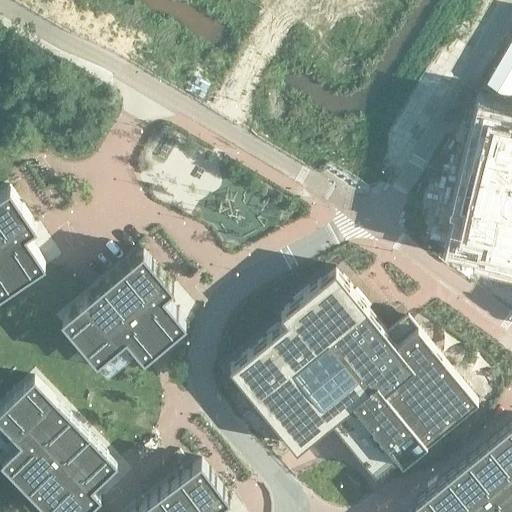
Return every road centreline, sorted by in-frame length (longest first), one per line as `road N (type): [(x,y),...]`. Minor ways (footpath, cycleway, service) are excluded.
road 1 (residential): [(366,219),(403,186),(511,0)]
road 2 (residential): [(366,219),(152,85)]
road 3 (residential): [(511,324),(366,219)]
road 4 (residential): [(152,85),(6,0)]
road 5 (residential): [(152,85),(107,166),(117,194),(146,211)]
road 6 (residential): [(236,291),(366,219)]
road 7 (residential): [(207,397),(284,490),(289,511)]
road 8 (residential): [(146,211),(203,250),(236,291)]
